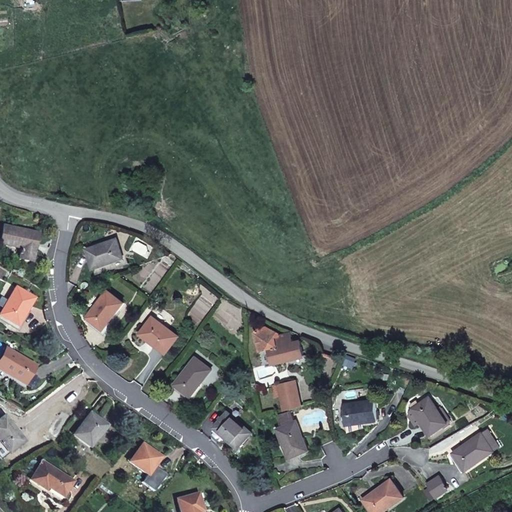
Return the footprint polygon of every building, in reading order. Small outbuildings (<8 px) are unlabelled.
[(37,234),(3,226),(0,239),(0,243),(21,248),(18,259),(31,261),(37,234)] [(124,259),(118,239),(87,249),(94,269),(124,259)] [(124,259),(94,269),(96,275),(130,263),(128,257),(124,259)] [(34,298),(16,287),(0,313),(0,315),(17,326),(34,298)] [(124,303),(108,291),(88,318),(104,330),(124,303)] [(179,336),(153,317),(141,334),(167,353),(179,336)] [(294,342),(291,333),(281,335),(280,333),(268,327),(256,330),(260,351),(271,348),(275,364),(304,357),(301,341),(294,342)] [(34,366),(5,348),(0,357),(0,369),(12,376),(12,377),(23,384),(34,366)] [(212,370),(196,358),(175,385),(192,397),(212,370)] [(303,405),(296,380),(279,384),(286,411),(303,405)] [(439,410),(430,396),(413,409),(419,418),(422,422),(431,435),(449,423),(448,422),(451,420),(448,416),(445,418),(439,410)] [(376,400),(343,404),(346,425),(349,425),(350,432),(366,427),(365,422),(379,420),(376,400)] [(448,416),(443,408),(439,410),(445,418),(448,416)] [(419,418),(413,410),(411,411),(410,416),(417,426),(422,422),(419,418)] [(253,433),(228,412),(214,428),(240,449),(253,433)] [(106,425),(90,413),(73,435),(89,448),(106,425)] [(0,457),(24,442),(4,415),(0,418),(0,457)] [(310,451),(297,421),(278,429),(290,459),(310,451)] [(500,446),(492,434),(485,439),(483,434),(466,446),(465,446),(454,453),(467,470),(494,451),(492,447),(493,446),(495,449),(500,446)] [(160,457),(142,444),(129,462),(147,474),(160,457)] [(72,482),(42,462),(30,480),(44,489),(40,494),(58,506),(59,506),(61,506),(62,506),(64,505),(65,504),(66,502),(68,499),(69,497),(70,496),(70,494),(70,493),(69,492),(68,491),(66,489),(72,482)] [(449,489),(440,476),(429,483),(438,497),(449,489)] [(100,481),(97,479),(92,485),(95,487),(96,488),(101,482),(100,481)] [(268,482),(272,492),(281,489),(277,479),(268,482)] [(383,511),(405,497),(392,480),(365,499),(374,511),(383,511)] [(95,487),(92,485),(86,494),(89,497),(95,487)] [(202,511),(197,494),(177,499),(180,511),(198,511),(202,511)]
